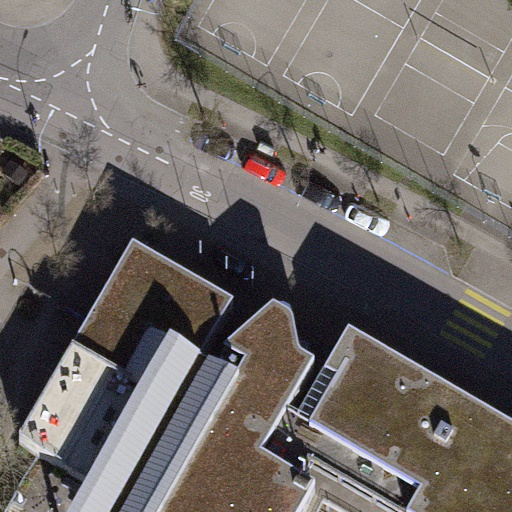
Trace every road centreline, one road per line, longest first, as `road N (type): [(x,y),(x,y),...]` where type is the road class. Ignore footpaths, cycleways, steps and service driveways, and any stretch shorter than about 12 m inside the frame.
road 1 (residential): [(68,116),(511,355)]
road 2 (residential): [(104,0),(68,116)]
